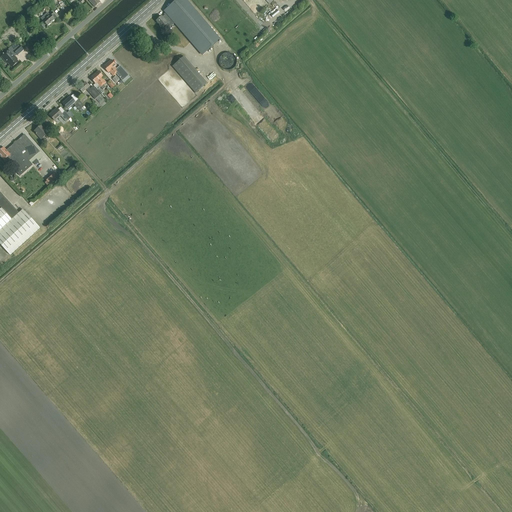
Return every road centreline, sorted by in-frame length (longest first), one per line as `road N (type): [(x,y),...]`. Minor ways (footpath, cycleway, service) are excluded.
road 1 (primary): [(0,140),(159,0)]
road 2 (unclassified): [(0,98),(112,0)]
